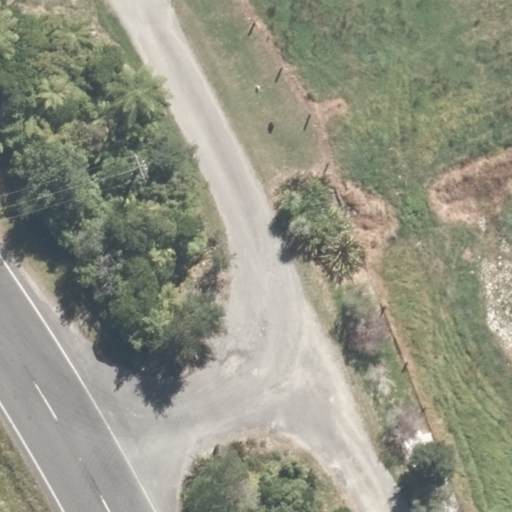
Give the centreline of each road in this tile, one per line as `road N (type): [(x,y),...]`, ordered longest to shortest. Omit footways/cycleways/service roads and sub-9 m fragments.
road 1 (unknown): [(53,446),(161,352),(159,264),(54,0)]
road 2 (tertiary): [(0,359),(93,511)]
